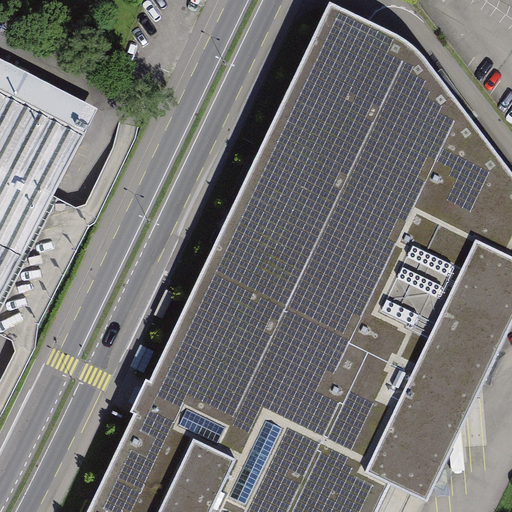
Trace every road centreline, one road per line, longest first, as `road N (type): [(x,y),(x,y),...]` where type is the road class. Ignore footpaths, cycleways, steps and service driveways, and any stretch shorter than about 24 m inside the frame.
road 1 (secondary): [(28,511),(276,0)]
road 2 (secondary): [(236,0),(0,490)]
